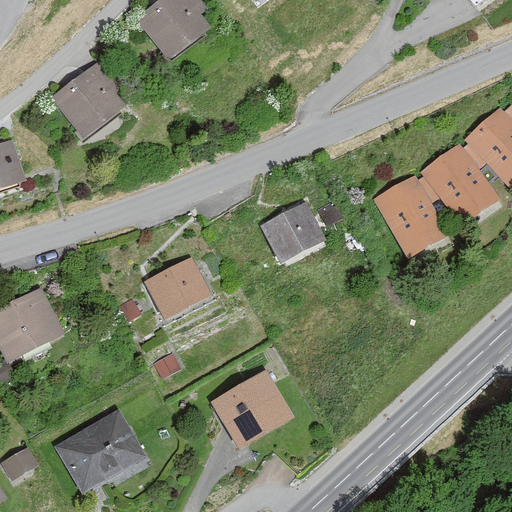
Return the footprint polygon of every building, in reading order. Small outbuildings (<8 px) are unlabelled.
[(216,23),(197,0),(162,0),(135,22),(167,62),(216,23)] [(127,103),(99,65),(54,98),(82,136),(127,103)] [(511,184),(511,120),(501,108),(466,140),(509,188),(511,184)] [(0,188),(25,181),(15,142),(0,145),(0,188)] [(497,197),(458,144),(424,170),(462,222),(497,197)] [(446,235),(412,178),(374,201),(408,257),(446,235)] [(310,205),(323,229),(333,224),(320,200),(310,205)] [(324,244),(306,203),(262,223),(281,263),(324,244)] [(211,297),(194,259),(152,277),(169,315),(211,297)] [(65,330),(43,287),(0,308),(0,335),(11,358),(65,330)] [(289,419),(268,372),(211,398),(233,445),(289,419)] [(145,458),(122,411),(61,441),(84,488),(145,458)] [(36,467),(26,449),(5,461),(15,479),(36,467)]
